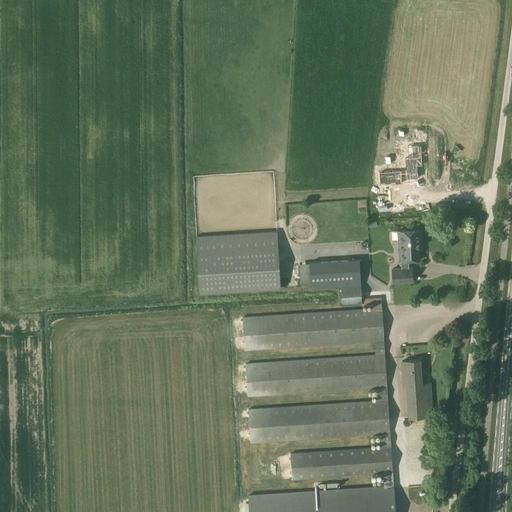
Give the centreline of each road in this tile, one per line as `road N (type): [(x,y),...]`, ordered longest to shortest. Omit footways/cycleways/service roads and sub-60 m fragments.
road 1 (unclassified): [(450,511),(511,43)]
road 2 (tertiary): [(498,511),(511,324)]
